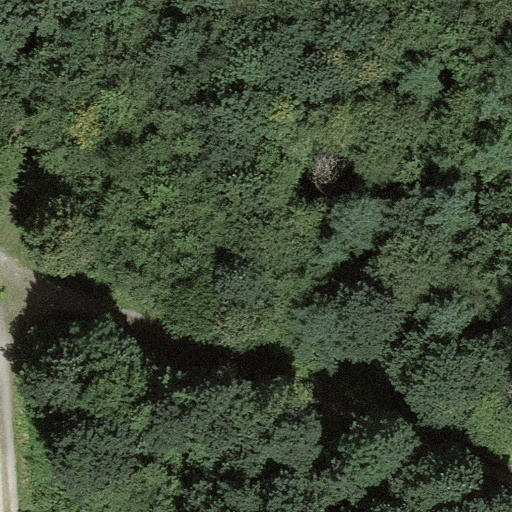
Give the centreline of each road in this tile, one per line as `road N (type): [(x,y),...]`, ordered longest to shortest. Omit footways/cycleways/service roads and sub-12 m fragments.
road 1 (track): [(511,485),(0,271)]
road 2 (track): [(6,278),(31,110),(30,0)]
